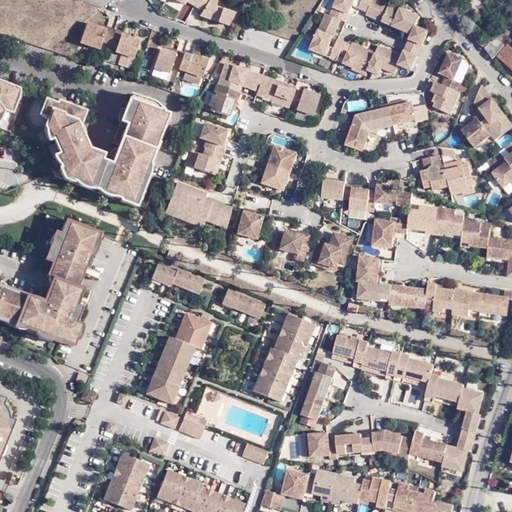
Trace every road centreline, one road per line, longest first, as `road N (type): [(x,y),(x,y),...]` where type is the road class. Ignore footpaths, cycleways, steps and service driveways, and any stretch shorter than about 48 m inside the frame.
road 1 (residential): [(448,20),(413,84),(340,89),(117,8)]
road 2 (residential): [(19,511),(62,395),(54,377),(0,353)]
road 3 (residential): [(471,511),(511,378)]
